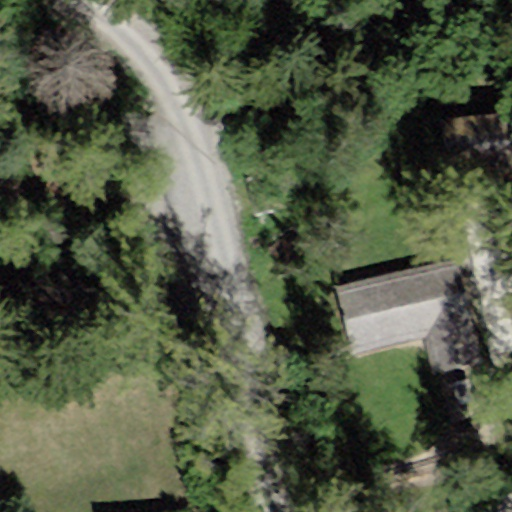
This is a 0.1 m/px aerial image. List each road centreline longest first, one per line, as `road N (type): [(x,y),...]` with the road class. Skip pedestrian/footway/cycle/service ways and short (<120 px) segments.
road 1 (track): [(267,511),(198,185)]
road 2 (track): [(198,185),(179,111),(145,54),(82,0)]
